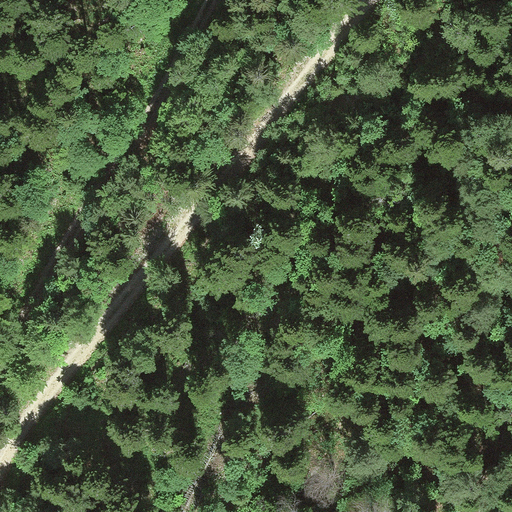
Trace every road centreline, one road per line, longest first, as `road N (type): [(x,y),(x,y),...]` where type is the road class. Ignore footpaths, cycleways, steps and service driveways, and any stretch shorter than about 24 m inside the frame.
road 1 (track): [(0,462),(22,417),(364,0)]
road 2 (track): [(207,0),(153,110),(61,248),(0,363)]
